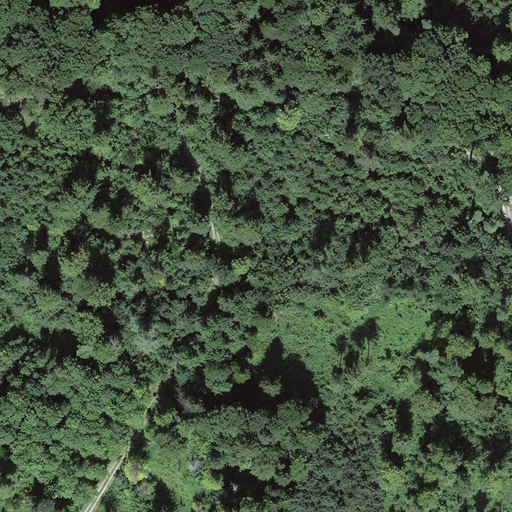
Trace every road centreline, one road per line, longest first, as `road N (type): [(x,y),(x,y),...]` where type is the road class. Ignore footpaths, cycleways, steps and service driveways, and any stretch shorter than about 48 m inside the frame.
road 1 (track): [(511,239),(496,192),(464,153),(354,92),(249,105),(212,98),(154,60),(134,0)]
road 2 (track): [(87,511),(213,266),(203,185),(154,60)]
